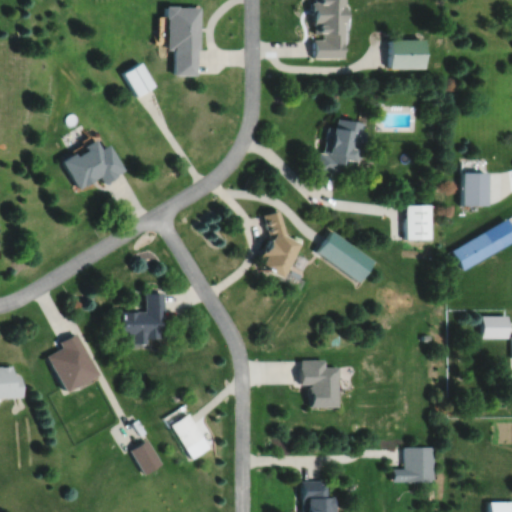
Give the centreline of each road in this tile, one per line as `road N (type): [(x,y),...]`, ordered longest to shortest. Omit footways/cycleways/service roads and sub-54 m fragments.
road 1 (residential): [(250,0),(245,133),(215,175),(156,213),(234,340),(241,511)]
road 2 (residential): [(0,302),(156,213)]
